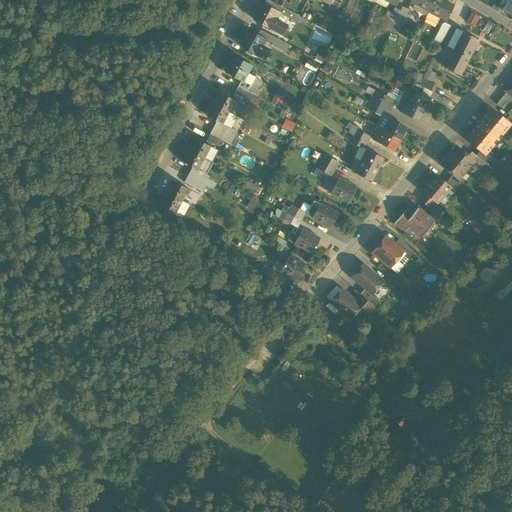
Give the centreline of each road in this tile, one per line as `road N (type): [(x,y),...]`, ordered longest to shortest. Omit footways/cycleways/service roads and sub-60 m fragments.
road 1 (residential): [(511,53),(201,424)]
road 2 (residential): [(247,0),(139,210)]
road 3 (track): [(139,210),(303,307)]
